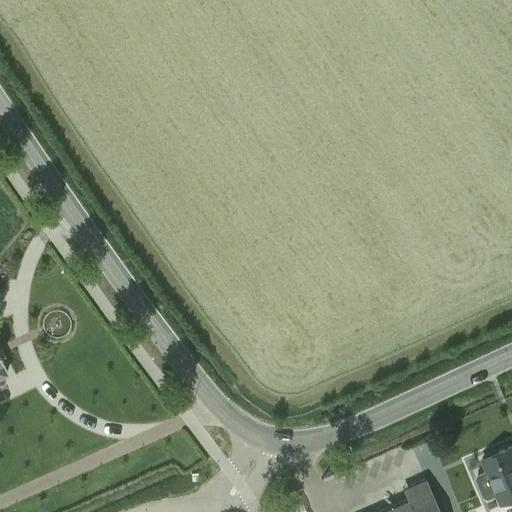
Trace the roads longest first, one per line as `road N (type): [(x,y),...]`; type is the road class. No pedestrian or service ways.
road 1 (tertiary): [(262,442),(218,406),(117,279),(0,98)]
road 2 (tertiary): [(511,359),(362,428),(315,443),(262,442)]
